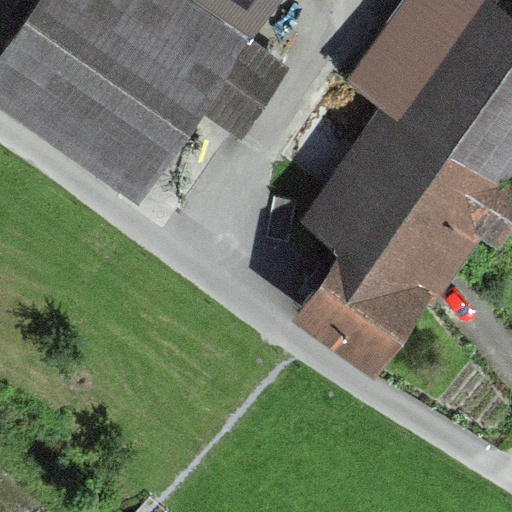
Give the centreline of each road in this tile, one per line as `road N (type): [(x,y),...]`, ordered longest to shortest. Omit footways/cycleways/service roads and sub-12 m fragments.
road 1 (residential): [(0,132),(305,349),(511,477)]
road 2 (track): [(199,274),(338,0)]
